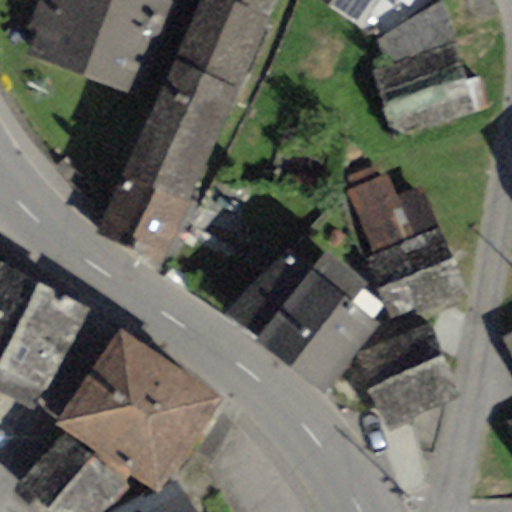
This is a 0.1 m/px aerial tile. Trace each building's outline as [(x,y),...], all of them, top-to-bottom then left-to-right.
[(171,2),(165,0),(43,0),(22,56),(129,99),(154,36),(157,37),(171,2)] [(200,0),(175,63),(240,91),(281,0),(200,0)] [(317,0),(361,29),(380,0),(317,0)] [(385,58),(364,66),(390,137),(477,105),(441,0),(437,0),(381,39),(385,58)] [(125,173),(192,207),(240,91),(175,63),(125,173)] [(192,207),(125,173),(95,232),(162,266),(192,207)] [(374,257),(441,226),(421,184),(398,195),(388,174),(344,194),(374,257)] [(374,257),(363,261),(391,322),(468,288),(441,226),(374,257)] [(325,394),(379,324),(351,303),(365,284),(325,253),(311,272),(257,342),(325,394)] [(88,309),(0,263),(0,368),(45,392),(88,309)] [(459,402),(427,327),(356,356),(388,432),(459,402)] [(157,491),(221,401),(121,329),(55,424),(157,491)] [(511,331),(501,337),(511,359),(511,331)] [(0,390),(35,410),(45,392),(0,368),(0,390)] [(18,485),(49,511),(106,511),(127,484),(64,435),(18,485)] [(195,511),(178,485),(114,511),(195,511)]
